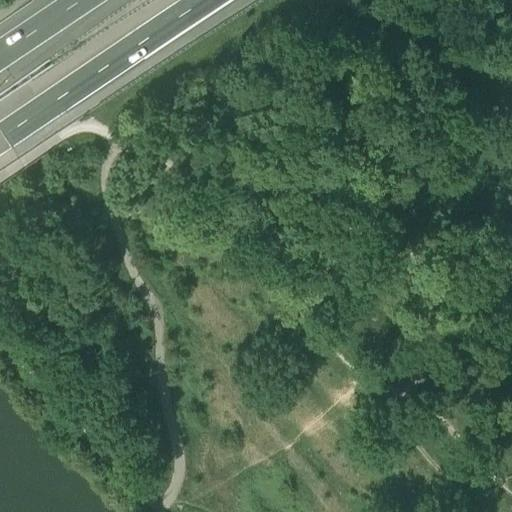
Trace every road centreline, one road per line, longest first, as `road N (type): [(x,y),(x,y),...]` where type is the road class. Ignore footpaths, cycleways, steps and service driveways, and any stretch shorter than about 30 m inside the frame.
road 1 (track): [(154,153),(214,230),(263,269),(336,350),(470,511)]
road 2 (motorway): [(0,135),(205,0)]
road 3 (track): [(336,350),(374,380),(402,389),(511,493)]
